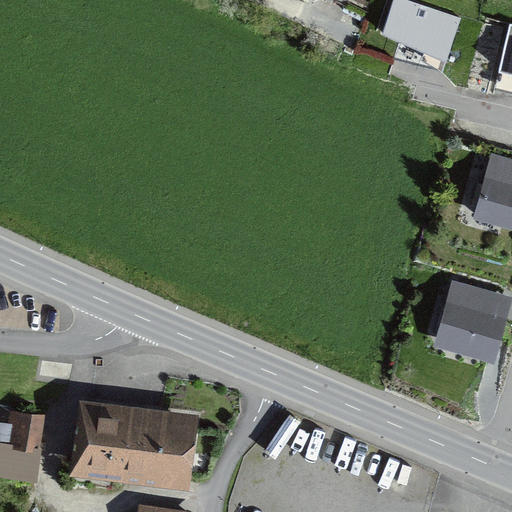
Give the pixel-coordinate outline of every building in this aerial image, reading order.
[(407,0),(392,0),(382,32),(446,60),(460,17),(407,0)] [(511,22),(509,22),(496,82),(511,85),(511,22)] [(511,182),(487,175),(476,215),(511,225),(511,182)] [(501,314),(452,300),(440,340),(490,354),(501,314)] [(0,474),(29,479),(38,414),(13,410),(8,443),(0,442),(0,474)] [(81,466),(122,471),(123,464),(183,472),(189,427),(87,414),(81,466)]
